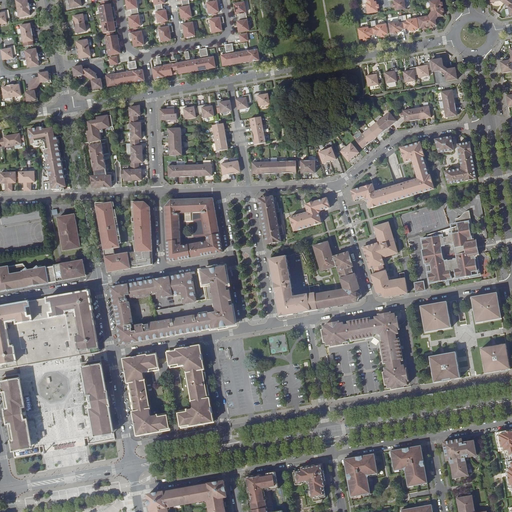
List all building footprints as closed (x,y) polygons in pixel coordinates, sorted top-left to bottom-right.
[(17,9),(30,7),(29,3),(28,3),(27,0),(15,0),(17,9)] [(81,0),(68,0),(69,3),(71,3),(72,8),(83,6),(81,0)] [(126,0),(128,10),(131,10),(132,13),(139,12),(138,3),(139,3),(138,0),(137,0),(126,0)] [(156,9),(163,8),(162,4),(165,4),(166,3),(165,0),(153,0),(155,1),(156,9)] [(220,13),(218,2),(215,2),(214,0),(207,0),(209,8),(208,10),(208,12),(210,13),(210,14),(220,13)] [(374,0),(361,0),(363,5),(366,4),(368,14),(378,12),(378,8),(377,4),(376,1),(375,2),(374,0)] [(395,7),(395,10),(401,10),(406,9),(404,0),(393,0),(394,3),(395,7)] [(431,10),(442,8),(441,6),(441,3),(440,0),(436,0),(430,1),(431,10)] [(511,0),(489,0),(490,4),(493,3),(493,2),(500,1),(508,6),(509,14),(508,14),(509,17),(511,16),(511,0)] [(101,15),(115,12),(115,9),(113,9),(112,7),(112,3),(99,6),(100,11),(99,12),(100,13),(101,13),(101,15)] [(190,3),(183,4),(183,8),(181,8),(183,19),(193,17),(192,15),(193,15),(193,12),(192,11),(190,3)] [(235,4),(237,15),(240,15),(240,18),(248,17),(246,9),(247,7),(246,5),(245,4),(245,3),(235,4)] [(30,10),(30,7),(17,9),(19,17),(30,15),(29,10),(30,10)] [(164,11),(163,8),(156,9),(158,18),(157,19),(157,21),(158,22),(159,23),(169,22),(167,11),(164,11)] [(431,15),(436,18),(437,17),(443,16),(443,12),(442,9),(442,8),(431,10),(432,14),(431,15)] [(1,13),(0,12),(0,23),(7,22),(6,19),(10,18),(8,10),(1,11),(1,13)] [(102,19),(103,24),(115,22),(114,19),(114,17),(116,16),(115,12),(101,15),(101,16),(100,17),(101,18),(102,19)] [(139,12),(132,13),(133,17),(130,17),(131,28),(142,27),(141,25),(142,24),(142,22),(141,21),(139,12)] [(73,21),(73,25),(86,23),(84,14),(73,16),(74,21),(73,21)] [(402,16),(404,29),(408,29),(408,30),(412,30),(415,29),(418,29),(417,18),(407,20),(406,15),(402,16)] [(426,16),(428,27),(429,27),(433,26),(437,25),(436,19),(436,18),(431,15),(430,16),(426,16)] [(401,30),(404,29),(402,16),(398,16),(399,21),(389,23),(391,34),(394,33),(398,33),(401,32),(401,30)] [(427,27),(428,27),(426,16),(418,18),(420,28),(424,28),(427,27)] [(248,17),(240,18),(241,22),(238,22),(240,33),(250,31),(250,30),(251,29),(250,26),(249,26),(248,17)] [(222,24),(225,23),(224,18),(217,19),(211,20),(211,24),(210,25),(211,27),(212,28),(213,33),(223,32),(222,24)] [(116,31),(116,28),(116,26),(118,25),(117,21),(115,22),(103,24),(103,25),(102,26),(102,28),(103,29),(104,33),(116,31)] [(358,29),(360,39),(363,39),(367,38),(370,38),(370,36),(373,35),(371,21),(367,22),(368,27),(358,29)] [(375,21),(371,21),(373,35),(378,34),(378,36),(381,35),(385,35),(387,34),(386,24),(376,25),(375,21)] [(21,34),(34,32),(33,28),(31,29),(30,23),(20,25),(21,34)] [(86,23),(73,25),(74,29),(75,28),(76,33),(87,31),(86,23)] [(185,31),(186,38),(196,36),(195,32),(196,31),(195,28),(194,27),(194,23),(186,24),(180,25),(181,31),(185,31)] [(162,42),(172,41),(171,33),(174,32),(173,27),(167,28),(160,29),(160,33),(160,34),(160,36),(161,37),(162,42)] [(35,35),(34,32),(21,34),(23,43),(24,47),(33,45),(32,41),(33,41),(32,36),(35,35)] [(143,32),(135,33),(129,34),(130,40),(133,40),(135,47),(145,45),(144,40),(145,39),(144,37),(143,36),(143,32)] [(107,45),(108,46),(121,44),(120,40),(119,40),(119,38),(118,35),(106,37),(107,41),(106,42),(106,44),(107,45)] [(77,46),(78,50),(90,48),(88,39),(77,41),(78,46),(77,46)] [(108,51),(109,55),(121,53),(121,50),(120,48),(122,47),(121,44),(108,46),(108,47),(107,48),(107,51),(108,51)] [(16,54),(15,48),(15,46),(7,47),(7,49),(1,50),(3,60),(13,59),(12,55),(16,54)] [(90,48),(78,50),(78,54),(80,54),(80,59),(91,57),(90,48)] [(509,62),(501,63),(502,73),(510,72),(511,71),(511,66),(511,63),(511,62),(511,48),(509,49),(511,59),(509,62)] [(26,59),(39,57),(38,54),(37,54),(36,49),(24,51),(26,59)] [(251,63),(260,61),(259,51),(249,52),(251,63)] [(240,53),(242,64),(251,63),(249,52),(240,53)] [(231,55),(233,66),(242,64),(240,53),(231,55)] [(224,67),(233,66),(231,55),(222,56),(224,67)] [(27,68),(39,66),(38,61),(39,61),(39,57),(26,59),(27,68)] [(206,59),(207,70),(217,69),(215,58),(206,59)] [(442,58),(430,61),(431,62),(432,70),(432,72),(444,70),(442,58)] [(196,61),(198,72),(207,70),(206,59),(196,61)] [(178,70),(179,75),(189,73),(187,62),(178,64),(177,61),(174,62),(176,71),(178,70)] [(187,62),(189,73),(198,72),(196,61),(187,62)] [(164,77),(173,76),(172,71),(176,71),(174,62),(171,62),(171,65),(162,67),(164,77)] [(424,66),(417,67),(418,75),(419,78),(430,76),(429,71),(432,70),(431,62),(424,64),(424,66)] [(74,71),(73,72),(74,79),(77,78),(77,76),(84,75),(92,81),(94,88),(92,88),(93,91),(100,90),(99,89),(104,88),(103,78),(99,79),(98,76),(96,75),(97,73),(89,68),(88,69),(87,68),(84,69),(83,66),(74,67),(74,68),(74,71)] [(153,69),(155,79),(164,78),(164,77),(162,67),(153,69)] [(418,75),(417,67),(410,69),(410,71),(403,72),(405,83),(416,81),(415,75),(418,75)] [(399,76),(398,68),(391,70),(391,72),(385,73),(386,84),(397,82),(396,76),(399,76)] [(446,82),(458,80),(456,68),(444,70),(446,82)] [(134,72),(136,82),(145,81),(143,70),(134,72)] [(125,73),(127,84),(136,82),(134,72),(134,71),(125,73)] [(381,79),(380,71),(372,73),(373,75),(366,76),(368,87),(378,85),(377,80),(381,79)] [(31,101),(32,102),(38,101),(38,98),(36,99),(35,91),(40,83),(48,82),(48,83),(51,83),(50,76),(49,76),(48,73),(48,72),(38,73),(39,77),(36,78),(35,79),(34,78),(28,86),(29,87),(28,88),(29,92),(25,93),(27,102),(31,101)] [(116,75),(118,85),(127,84),(125,73),(116,75)] [(107,76),(108,87),(118,85),(116,75),(107,76)] [(4,99),(13,98),(10,85),(7,86),(7,87),(2,88),(4,99)] [(10,85),(13,98),(21,96),(19,85),(14,85),(10,85)] [(452,99),(454,99),(453,91),(451,92),(451,90),(441,92),(442,101),(452,99)] [(270,105),(268,94),(261,95),(261,93),(253,94),(255,102),(258,101),(259,107),(270,105)] [(243,99),(236,100),(238,110),(248,109),(247,103),(251,102),(249,95),(242,96),(243,99)] [(442,101),(444,109),(456,107),(454,100),(453,100),(452,99),(442,101)] [(232,112),(230,101),(223,102),(222,100),(215,101),(216,109),(220,108),(221,113),(232,112)] [(205,105),(198,107),(199,114),(203,113),(204,119),(214,117),(212,107),(206,108),(205,105)] [(140,106),(129,108),(130,120),(138,120),(137,116),(140,116),(140,106)] [(187,106),(180,108),(181,115),(184,114),(186,120),(196,118),(194,108),(187,109),(187,106)] [(422,118),(422,119),(430,118),(430,117),(431,116),(429,106),(420,108),(422,118)] [(167,110),(160,111),(161,121),(171,121),(171,115),(174,115),(174,107),(167,108),(167,110)] [(456,107),(444,109),(446,118),(456,116),(455,115),(457,115),(456,107)] [(412,109),(414,121),(421,120),(421,118),(422,118),(420,108),(412,109)] [(407,122),(414,121),(412,109),(403,111),(405,121),(406,121),(407,122)] [(382,118),(390,127),(396,123),(395,121),(396,120),(389,112),(382,118)] [(88,132),(95,171),(106,169),(100,133),(103,133),(103,129),(114,127),(112,116),(97,118),(98,122),(90,123),(91,131),(88,132)] [(251,128),(263,126),(261,117),(257,118),(251,119),(251,120),(250,120),(251,128)] [(384,132),(390,127),(382,118),(376,123),(382,131),(383,131),(384,132)] [(138,120),(130,120),(131,132),(141,131),(141,123),(138,123),(138,120)] [(369,129),(376,138),(382,133),(381,132),(382,131),(376,123),(369,129)] [(214,135),(225,133),(224,125),(223,126),(222,124),(219,125),(212,126),(214,135)] [(254,136),(264,134),(263,126),(251,128),(252,135),(254,135),(254,136)] [(45,150),(52,190),(63,190),(63,189),(63,188),(66,187),(65,179),(64,179),(63,176),(64,176),(62,161),(60,162),(60,158),(61,158),(60,151),(58,151),(58,147),(59,147),(57,137),(54,138),(52,130),(44,131),(44,127),(29,130),(31,144),(35,143),(36,145),(42,143),(44,151),(45,150)] [(371,142),(376,138),(369,129),(362,134),(369,142),(370,141),(371,142)] [(131,144),(139,143),(139,140),(141,140),(141,131),(131,132),(131,144)] [(215,143),(225,141),(225,140),(227,140),(225,133),(214,135),(215,143)] [(21,143),(25,143),(24,135),(20,136),(20,134),(12,136),(14,146),(21,145),(21,143)] [(254,145),(266,143),(264,134),(254,136),(255,137),(253,138),(254,145)] [(355,140),(363,149),(369,144),(368,143),(369,142),(362,134),(355,140)] [(14,146),(12,136),(4,137),(5,138),(1,139),(2,147),(6,146),(6,148),(14,146)] [(454,150),(452,137),(435,140),(439,153),(454,150)] [(215,143),(217,152),(227,150),(228,150),(227,143),(226,143),(225,141),(215,143)] [(132,155),(142,155),(142,146),(139,147),(139,143),(131,144),(132,155)] [(354,157),(359,153),(352,143),(346,147),(354,157)] [(472,154),(470,143),(457,145),(462,169),(445,171),(448,183),(463,181),(464,182),(476,180),(471,154),(472,154)] [(351,191),(352,192),(354,200),(361,198),(364,197),(366,198),(367,202),(370,209),(379,206),(378,204),(382,203),(382,205),(393,201),(393,200),(399,198),(399,200),(411,196),(410,194),(416,193),(417,194),(423,193),(422,191),(434,187),(432,183),(431,183),(430,180),(431,180),(430,174),(427,175),(423,160),(425,159),(424,154),(422,155),(421,152),(423,151),(421,146),(397,153),(402,166),(414,162),(419,178),(375,192),(373,184),(351,191)] [(349,162),(354,157),(346,147),(341,152),(344,156),(349,162)] [(336,159),(332,148),(325,150),(330,162),(336,159)] [(330,162),(325,150),(319,153),(323,164),(330,162)] [(131,167),(139,166),(139,163),(143,163),(142,155),(132,155),(132,163),(131,163),(131,167)] [(229,163),(232,174),(239,173),(239,172),(240,171),(238,161),(229,163)] [(278,162),(279,173),(286,173),(286,171),(288,171),(287,161),(278,162)] [(289,173),(296,173),(296,161),(287,161),(288,171),(289,171),(289,173)] [(254,174),(261,174),(261,162),(252,163),(252,173),(254,173),(254,174)] [(261,162),(261,174),(269,174),(269,172),(270,172),(269,162),(261,162)] [(271,174),(279,173),(278,162),(269,162),(270,172),(271,172),(271,174)] [(224,176),(232,174),(229,163),(221,164),(223,174),(224,174),(224,176)] [(187,177),(195,177),(194,165),(185,166),(186,176),(187,176),(187,177)] [(194,165),(195,177),(202,177),(202,176),(203,175),(203,165),(194,165)] [(203,175),(203,177),(211,176),(211,175),(212,175),(211,165),(203,165),(203,175)] [(133,170),(133,181),(141,181),(141,170),(139,170),(139,166),(131,167),(131,170),(133,170)] [(170,178),(177,178),(177,166),(168,166),(168,177),(169,177),(170,178)] [(177,166),(177,178),(185,177),(184,176),(186,176),(185,166),(177,166)] [(95,177),(91,177),(93,188),(112,188),(111,176),(107,176),(106,169),(95,171),(95,177)] [(121,171),(121,179),(125,179),(125,181),(133,181),(133,170),(131,170),(121,171)] [(23,183),(24,191),(28,191),(27,172),(19,173),(20,183),(23,183)] [(5,184),(5,192),(9,192),(8,173),(0,173),(1,184),(5,184)] [(165,207),(168,262),(223,252),(213,198),(171,200),(165,207)] [(330,208),(327,200),(327,198),(306,204),(308,212),(290,217),(294,230),(297,229),(298,230),(309,227),(308,225),(312,224),(312,226),(322,223),(320,216),(319,212),(319,210),(323,210),(330,208)] [(122,202),(96,204),(108,273),(153,265),(150,207),(144,201),(122,202)] [(262,210),(261,211),(263,223),(265,222),(266,229),(264,230),(266,240),(268,240),(268,244),(281,242),(274,205),(261,207),(262,210)] [(63,252),(81,249),(78,234),(76,234),(76,231),(78,231),(75,216),(58,219),(63,252)] [(389,222),(374,227),(379,243),(363,248),(370,269),(372,269),(374,275),(371,275),(377,293),(385,298),(408,294),(405,279),(389,281),(386,271),(385,271),(383,265),(384,265),(382,258),(398,253),(389,222)] [(478,247),(477,239),(472,240),(468,223),(460,224),(461,229),(448,231),(449,234),(443,235),(443,233),(429,235),(430,238),(421,239),(426,267),(433,266),(434,272),(428,273),(430,284),(450,280),(450,279),(457,278),(457,279),(469,277),(470,279),(481,277),(478,256),(480,256),(478,247)] [(320,285),(314,286),(315,294),(318,310),(358,303),(362,296),(355,274),(353,274),(351,267),(353,267),(349,252),(333,257),(328,242),(314,246),(324,279),(338,275),(343,289),(321,293),(320,285)] [(291,289),(285,256),(270,259),(280,316),(318,310),(315,294),(294,298),(293,299),(291,289)] [(86,277),(83,261),(80,262),(82,274),(0,288),(0,291),(57,282),(86,277)] [(0,288),(82,274),(80,262),(54,266),(54,267),(30,271),(23,264),(0,268),(0,288)] [(155,311),(160,338),(235,324),(225,267),(201,271),(206,301),(196,303),(188,304),(189,312),(170,315),(169,308),(155,311)] [(177,276),(170,277),(173,296),(175,307),(169,308),(170,315),(189,312),(188,304),(196,303),(193,286),(191,281),(190,273),(181,275),(181,276),(177,277),(177,276)] [(173,296),(170,277),(111,287),(121,345),(160,338),(155,311),(154,303),(151,303),(149,293),(157,292),(158,299),(173,296)] [(80,355),(99,352),(89,291),(85,292),(95,349),(72,353),(72,352),(69,352),(70,357),(80,355)] [(85,292),(0,307),(0,356),(2,366),(25,361),(24,360),(27,360),(28,365),(70,357),(69,352),(72,352),(72,353),(95,349),(85,292)] [(499,303),(497,293),(489,295),(484,296),(484,297),(481,298),(481,296),(471,298),(473,304),(475,304),(475,309),(480,308),(481,310),(474,311),(476,323),(481,322),(480,320),(492,318),(492,320),(502,319),(500,312),(499,312),(498,307),(494,308),(494,304),(499,303)] [(448,309),(447,302),(437,304),(437,306),(431,307),(430,305),(421,307),(422,313),(424,313),(425,317),(430,316),(430,318),(423,319),(424,326),(426,325),(426,328),(425,329),(425,332),(432,331),(432,329),(444,327),(445,329),(451,328),(451,324),(450,324),(449,321),(450,321),(449,314),(442,315),(442,313),(447,312),(446,309),(448,309)] [(324,330),(322,330),(324,343),(326,342),(327,346),(331,345),(331,347),(343,345),(342,343),(346,343),(345,340),(350,339),(351,342),(373,338),(374,338),(378,341),(379,342),(383,364),(386,363),(387,368),(384,369),(385,373),(383,373),(385,385),(387,385),(388,388),(391,388),(392,390),(403,388),(403,386),(407,385),(406,382),(408,381),(406,369),(404,370),(403,366),(401,366),(400,361),(396,362),(394,351),(401,350),(400,346),(394,347),(392,340),(396,339),(395,334),(398,333),(397,329),(399,329),(397,317),(395,318),(394,314),(391,315),(390,312),(378,315),(379,317),(375,317),(375,320),(370,321),(369,318),(347,322),(348,325),(343,326),(342,323),(339,324),(338,322),(327,324),(327,326),(323,326),(324,330)] [(485,374),(511,369),(506,343),(494,345),(495,347),(492,348),(492,346),(480,348),(485,374)] [(209,419),(181,424),(181,428),(213,422),(200,346),(168,352),(168,355),(197,350),(209,419)] [(197,350),(168,355),(171,368),(185,365),(193,409),(178,412),(181,424),(209,419),(197,350)] [(433,377),(434,383),(444,381),(443,377),(450,376),(451,380),(460,378),(459,373),(458,373),(457,368),(459,368),(457,363),(456,363),(455,358),(457,358),(456,352),(448,354),(448,355),(446,356),(443,356),(440,357),(440,355),(430,357),(431,362),(432,362),(433,367),(432,367),(433,373),(434,373),(435,377),(433,377)] [(157,357),(156,354),(124,359),(137,436),(169,430),(168,427),(140,432),(128,362),(157,357)] [(0,369),(17,367),(28,365),(27,360),(24,360),(25,361),(2,366),(0,356),(0,369)] [(159,370),(157,357),(128,362),(140,432),(168,427),(166,414),(151,416),(143,372),(159,370)] [(114,434),(113,429),(98,432),(86,368),(102,365),(101,360),(82,364),(95,437),(114,434)] [(86,368),(98,432),(113,429),(108,401),(106,402),(105,398),(108,397),(102,365),(86,368)] [(28,444),(12,447),(13,452),(32,448),(19,375),(0,378),(1,383),(16,380),(28,444)] [(12,447),(28,444),(16,380),(1,383),(7,415),(9,415),(10,419),(7,419),(12,447)] [(511,430),(510,431),(510,432),(506,432),(506,431),(498,433),(499,436),(496,436),(497,441),(498,441),(498,443),(497,444),(498,448),(501,448),(502,451),(503,451),(511,449),(511,430)] [(449,441),(443,442),(444,450),(446,450),(449,461),(450,460),(453,478),(469,476),(465,458),(465,456),(468,456),(468,457),(475,456),(475,453),(477,453),(474,441),(463,443),(462,439),(456,440),(456,443),(449,444),(449,441)] [(403,449),(391,452),(394,471),(403,469),(406,471),(406,473),(408,473),(408,475),(407,475),(408,486),(428,483),(421,446),(408,448),(409,452),(404,452),(403,449)] [(511,449),(503,451),(504,453),(506,453),(509,466),(507,467),(507,469),(508,473),(506,473),(508,486),(510,486),(510,489),(511,492),(511,491),(511,449)] [(357,457),(345,460),(351,497),(370,493),(368,481),(366,482),(366,480),(368,479),(367,478),(369,475),(378,474),(374,455),(362,457),(362,460),(358,461),(357,457)] [(322,471),(321,465),(315,466),(315,465),(302,467),(302,469),(299,470),(299,471),(293,473),(296,485),(303,484),(303,482),(307,482),(308,484),(309,484),(311,498),(313,498),(314,502),(321,500),(321,498),(326,497),(324,487),(325,487),(324,481),(325,481),(325,477),(323,478),(322,475),(324,474),(324,471),(322,471)] [(276,472),(246,477),(252,511),(282,511),(283,510),(274,511),(272,503),(268,500),(266,500),(264,490),(270,489),(270,490),(279,488),(276,472)] [(184,491),(146,498),(148,511),(227,511),(222,484),(184,491)] [(486,511),(487,511),(486,511),(473,511),(475,511),(472,496),(457,499),(459,511),(486,511)]
